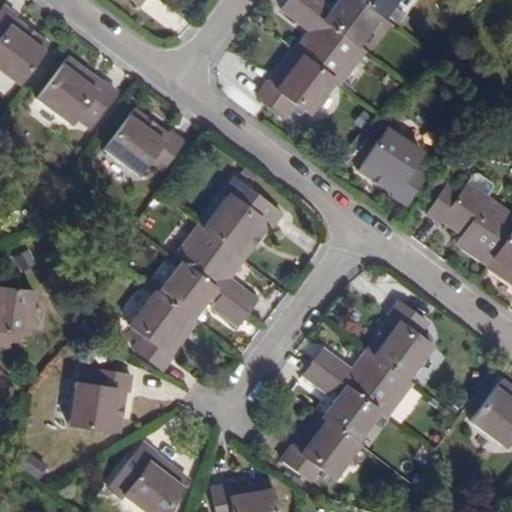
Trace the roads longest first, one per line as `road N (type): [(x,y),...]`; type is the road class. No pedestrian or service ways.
road 1 (residential): [(167,90),(370,227)]
road 2 (residential): [(218,405),(370,227)]
road 3 (residential): [(370,227),(511,332)]
road 4 (residential): [(53,0),(167,90)]
